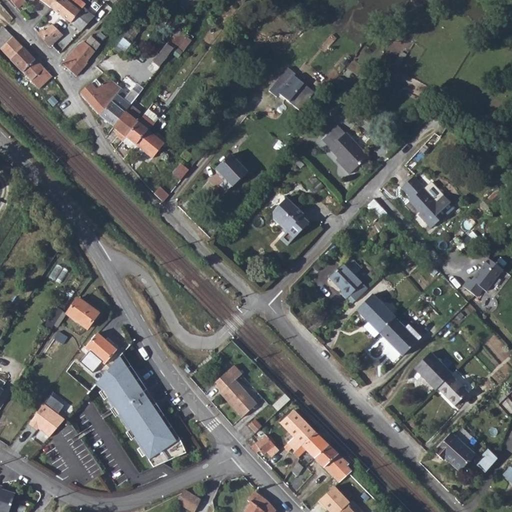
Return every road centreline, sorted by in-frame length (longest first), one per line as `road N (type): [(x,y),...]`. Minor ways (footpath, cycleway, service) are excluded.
road 1 (residential): [(255,303),(102,144),(64,79),(1,0)]
road 2 (residential): [(457,511),(264,301)]
road 3 (residential): [(0,455),(93,505),(126,505),(224,464)]
road 4 (residential): [(101,260),(159,359),(240,453)]
road 5 (residential): [(264,301),(410,144)]
road 6 (residential): [(255,303),(215,341),(194,343),(175,330),(142,275),(101,260)]
road 7 (residential): [(0,140),(101,260)]
